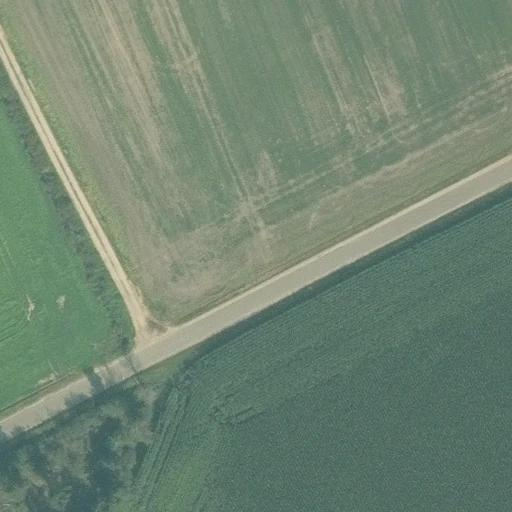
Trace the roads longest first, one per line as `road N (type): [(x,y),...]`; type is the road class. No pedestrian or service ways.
road 1 (unclassified): [(0,434),(511,168)]
road 2 (track): [(0,45),(153,354)]
